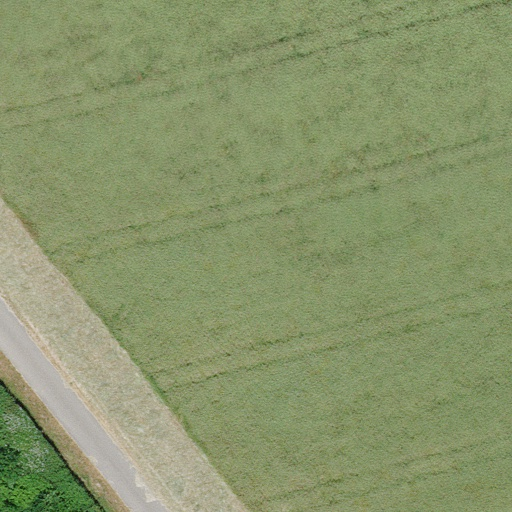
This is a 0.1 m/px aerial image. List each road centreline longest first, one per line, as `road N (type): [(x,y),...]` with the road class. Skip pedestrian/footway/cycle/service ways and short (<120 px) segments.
road 1 (motorway): [(0,475),(511,102)]
road 2 (motorway): [(348,0),(0,285)]
